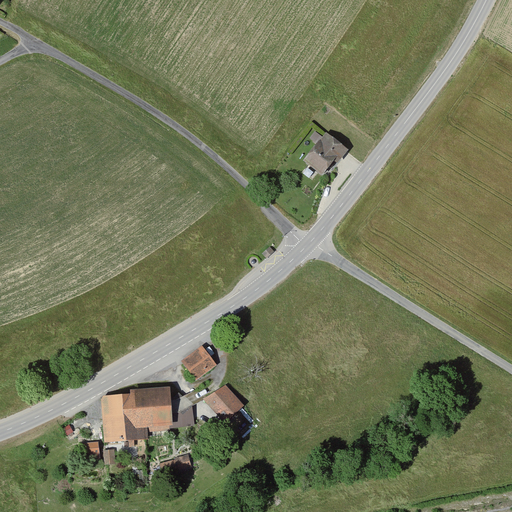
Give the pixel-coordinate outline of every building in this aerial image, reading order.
[(329,136),(307,163),(327,180),(349,153),(329,136)] [(205,353),(186,367),(198,382),(217,369),(205,353)] [(244,412),(227,391),(211,404),(227,425),(244,412)] [(168,396),(105,402),(108,447),(146,444),(146,435),(172,431),(168,396)] [(100,448),(87,450),(88,464),(102,462),(100,448)] [(188,461),(166,466),(168,475),(190,471),(188,461)]
